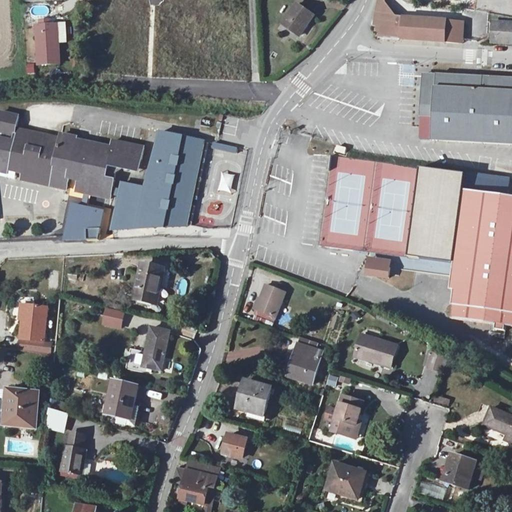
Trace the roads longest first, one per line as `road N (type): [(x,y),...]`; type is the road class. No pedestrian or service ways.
road 1 (residential): [(155,511),(240,242)]
road 2 (residential): [(240,242),(0,250)]
road 3 (residential): [(240,242),(269,123),(340,44)]
road 4 (unclassified): [(340,44),(511,56)]
road 5 (unknown): [(288,100),(253,91),(252,0)]
